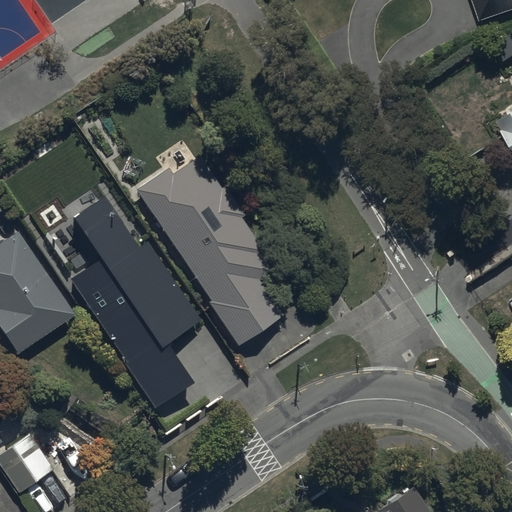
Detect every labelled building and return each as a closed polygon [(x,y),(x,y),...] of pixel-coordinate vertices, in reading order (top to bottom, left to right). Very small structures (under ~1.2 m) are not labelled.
[(511,0),(474,0),(480,16),(511,5),(511,0)] [(0,118),(53,82),(15,28),(2,37),(5,42),(0,45),(0,118)] [(511,102),(500,110),(511,128),(511,102)] [(198,156),(139,193),(235,345),(281,316),(257,278),(270,270),(198,156)] [(194,319),(106,193),(69,219),(96,258),(64,280),(153,408),(188,383),(160,343),(194,319)] [(14,230),(0,240),(0,327),(17,352),(72,313),(14,230)] [(0,466),(18,493),(37,481),(55,469),(29,431),(11,443),(0,450),(0,466)] [(387,511),(426,511),(415,494),(387,511)]
